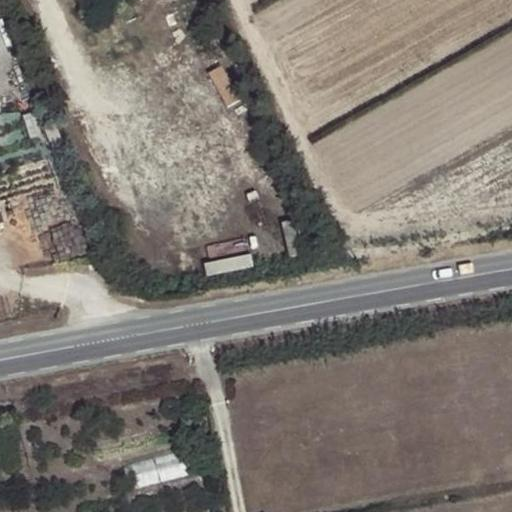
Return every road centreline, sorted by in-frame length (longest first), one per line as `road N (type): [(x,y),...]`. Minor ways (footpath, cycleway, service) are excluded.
road 1 (primary): [(0,361),(511,271)]
road 2 (track): [(511,217),(350,232),(235,0)]
